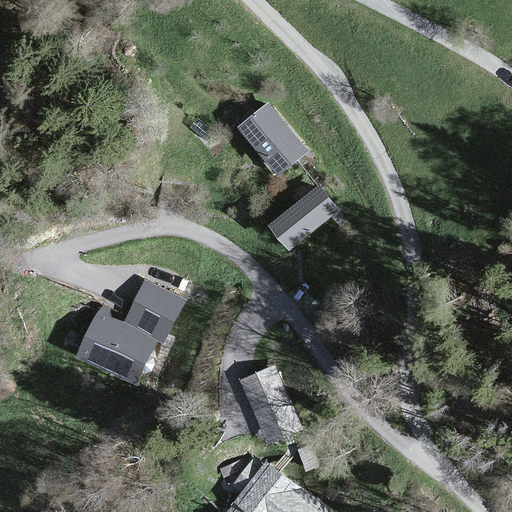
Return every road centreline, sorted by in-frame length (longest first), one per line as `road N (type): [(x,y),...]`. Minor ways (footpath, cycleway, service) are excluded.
road 1 (residential): [(252,0),(354,114),(382,164),(403,221),(415,316),(409,378),(422,437),(480,511)]
road 2 (residential): [(511,78),(488,57),(373,0)]
